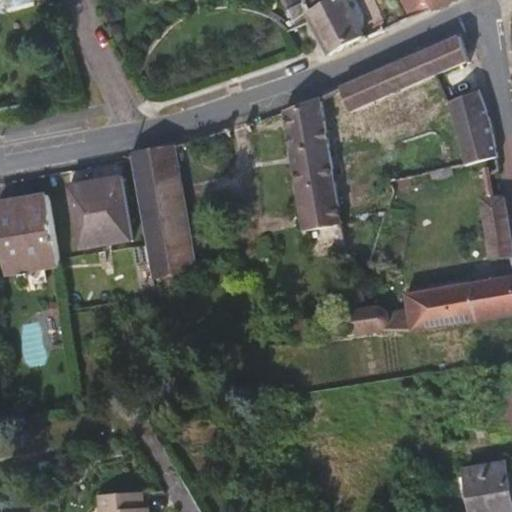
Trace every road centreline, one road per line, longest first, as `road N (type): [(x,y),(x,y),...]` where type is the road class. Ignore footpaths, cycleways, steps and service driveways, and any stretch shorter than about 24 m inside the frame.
road 1 (residential): [(0,161),(132,136),(327,78),(482,5)]
road 2 (residential): [(482,5),(511,142)]
